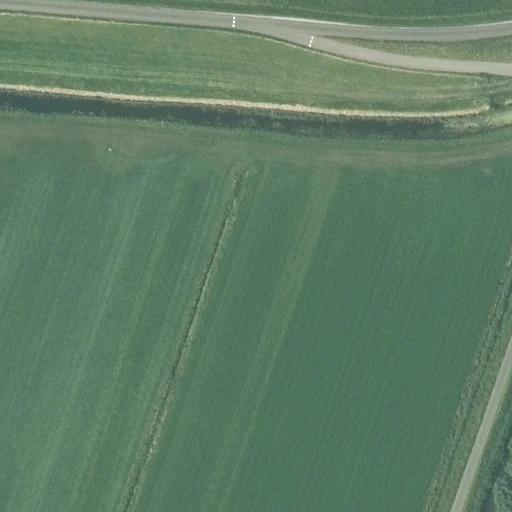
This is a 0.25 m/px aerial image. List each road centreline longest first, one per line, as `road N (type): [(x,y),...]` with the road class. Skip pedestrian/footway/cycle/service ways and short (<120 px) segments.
road 1 (unclassified): [(0,3),(279,26)]
road 2 (unclassified): [(279,26),(384,59),(511,71)]
road 3 (unclassified): [(279,26),(443,35),(511,28)]
road 4 (unclassified): [(455,511),(511,347)]
